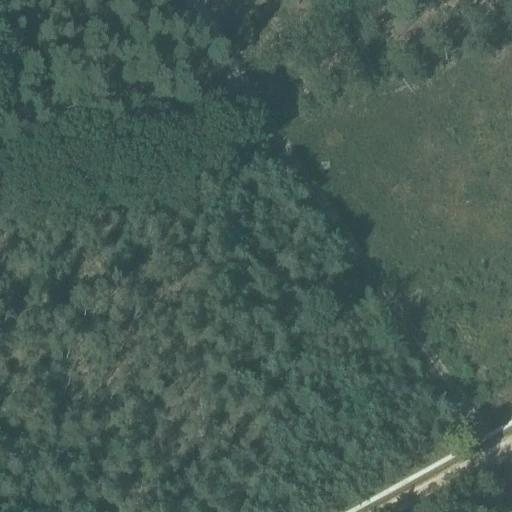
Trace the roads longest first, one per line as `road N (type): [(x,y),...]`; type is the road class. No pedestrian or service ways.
road 1 (track): [(495,452),(194,0)]
road 2 (track): [(387,511),(495,452)]
